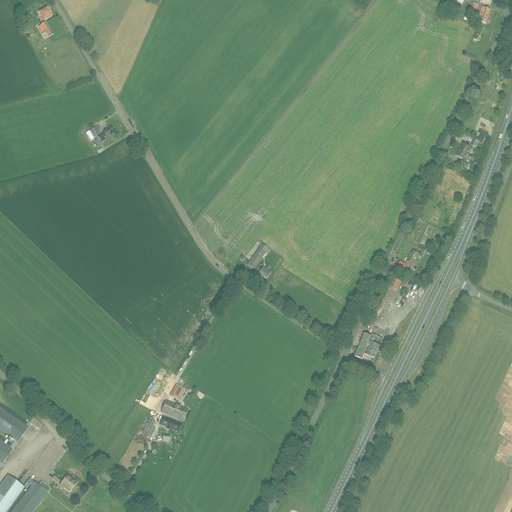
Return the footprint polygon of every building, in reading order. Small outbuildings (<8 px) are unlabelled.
[(460,6),(455,2),(450,9),(454,13),(460,6)] [(479,6),(471,4),(468,12),(476,15),(479,6)] [(44,20),(52,15),(47,7),(39,12),(37,13),(39,15),(40,14),(44,20)] [(482,15),(488,16),(490,9),(481,7),(479,15),(480,15),(482,15)] [(488,16),(482,15),(481,20),(480,20),(479,22),(486,24),(488,16)] [(46,23),(38,27),(40,31),(43,29),(48,36),(52,33),(46,23)] [(97,126),(96,127),(95,127),(89,130),(94,137),(100,134),(98,130),(100,129),(97,126)] [(114,133),(111,128),(103,133),(97,137),(101,143),(111,137),(110,136),(114,133)] [(94,139),(89,131),(86,133),(91,141),(94,139)] [(476,140),(474,139),(471,146),(476,148),(479,142),(480,139),(477,138),(476,140)] [(471,148),(463,144),(456,156),(463,159),(462,160),(465,162),(465,160),(471,148)] [(261,244),(247,264),(253,269),(265,253),(268,254),(271,250),(261,244)] [(414,264),(419,254),(412,251),(407,261),(414,264)] [(412,267),(400,261),(397,267),(409,274),(412,267)] [(266,278),(270,272),(267,270),(269,267),(267,265),(265,268),(262,267),(258,273),(266,278)] [(394,289),(396,289),(400,281),(394,279),(391,287),(394,289)] [(444,309),(447,310),(453,298),(450,296),(444,309)] [(382,315),(384,316),(388,308),(382,305),(376,318),(380,320),(382,315)] [(378,350),(382,339),(376,337),(371,336),(371,337),(364,334),(355,357),(362,360),(364,354),(373,358),(377,349),(378,350)] [(182,397),(185,390),(176,385),(170,395),(180,401),(182,397)] [(162,411),(177,417),(176,419),(179,420),(180,418),(184,420),(188,409),(166,400),(162,411)] [(179,432),(182,424),(163,416),(160,424),(179,432)] [(31,428),(18,420),(18,421),(14,419),(12,422),(14,423),(14,424),(18,426),(17,429),(26,435),(31,428)] [(150,436),(155,422),(148,419),(142,433),(150,436)] [(8,439),(6,441),(0,437),(0,448),(7,453),(10,449),(10,445),(14,448),(18,442),(15,440),(12,444),(7,443),(9,440),(8,439)] [(8,475),(0,486),(0,511),(6,511),(25,487),(8,475)] [(72,490),(77,483),(72,479),(72,478),(68,475),(63,482),(55,476),(52,479),(63,486),(64,484),(72,490)] [(30,511),(48,489),(34,479),(9,511),(30,511)]
